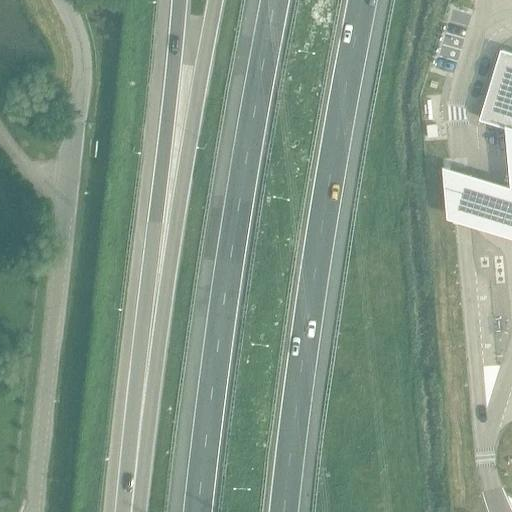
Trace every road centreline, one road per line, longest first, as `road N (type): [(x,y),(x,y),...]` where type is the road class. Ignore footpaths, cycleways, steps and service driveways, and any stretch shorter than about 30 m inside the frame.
road 1 (motorway): [(284,511),(363,0)]
road 2 (motorway): [(274,0),(197,511)]
road 3 (motorway): [(215,0),(128,441)]
road 4 (motorway): [(178,0),(128,441)]
road 5 (residential): [(32,511),(63,201)]
road 6 (residential): [(63,201),(80,34),(60,0)]
